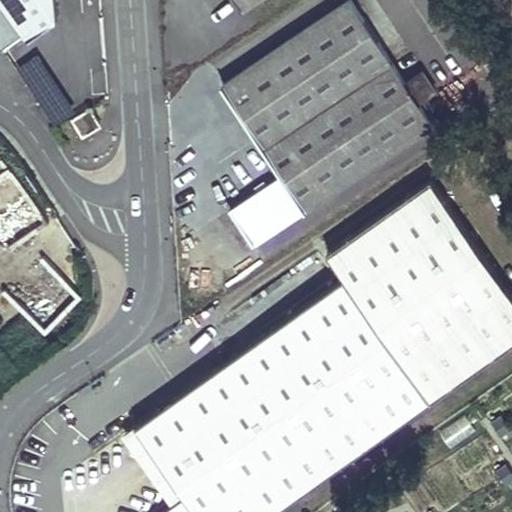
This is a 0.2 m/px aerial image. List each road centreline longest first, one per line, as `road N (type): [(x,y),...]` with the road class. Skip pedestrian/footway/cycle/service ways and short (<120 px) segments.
road 1 (residential): [(0,464),(3,448),(130,327),(127,257)]
road 2 (residential): [(127,257),(136,0)]
road 3 (residential): [(0,113),(78,216),(127,257)]
